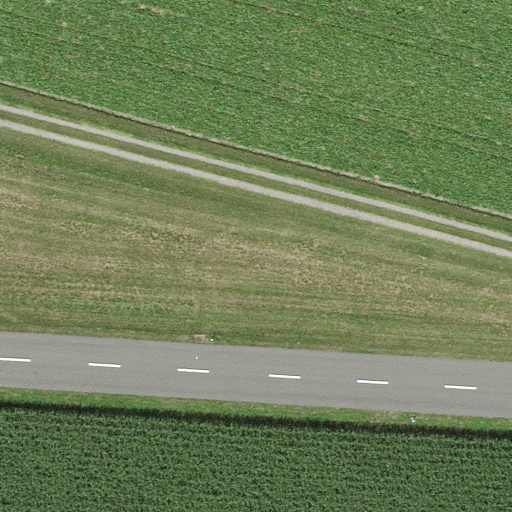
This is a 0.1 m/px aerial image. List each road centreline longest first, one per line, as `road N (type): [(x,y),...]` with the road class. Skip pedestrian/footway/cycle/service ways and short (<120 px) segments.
road 1 (track): [(0,119),(511,250)]
road 2 (tertiary): [(511,395),(0,365)]
